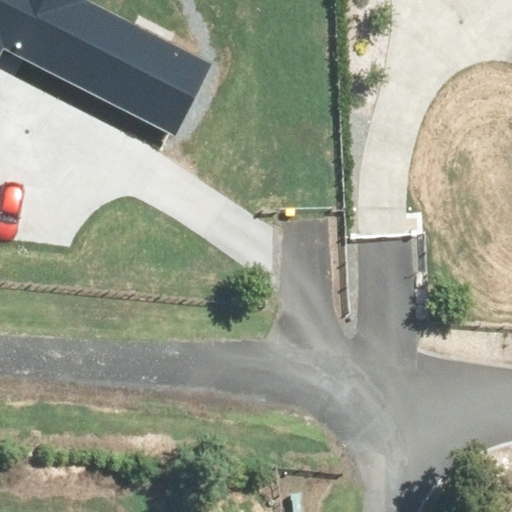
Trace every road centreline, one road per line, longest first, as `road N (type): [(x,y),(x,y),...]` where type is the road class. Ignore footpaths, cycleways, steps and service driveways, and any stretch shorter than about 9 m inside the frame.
road 1 (track): [(402,511),(400,486),(291,373),(0,349)]
road 2 (track): [(400,486),(511,413)]
